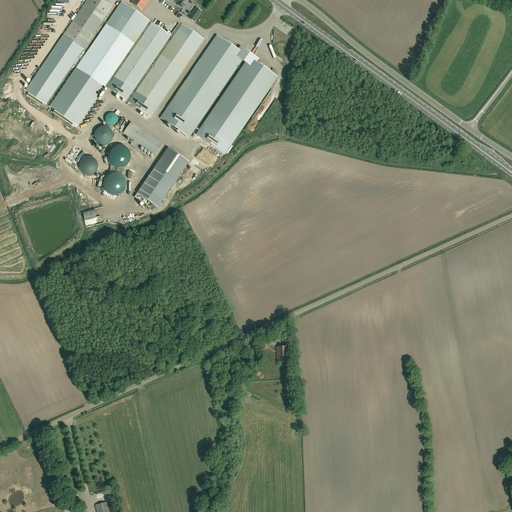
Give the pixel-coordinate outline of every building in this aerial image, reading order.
[(116,0),(86,0),(63,36),(83,49),(96,30),(116,0)] [(132,0),(131,3),(142,10),(149,0),(132,0)] [(170,0),(171,0),(170,0),(173,0),(177,3),(176,4),(183,9),(188,0),(170,0)] [(105,87),(112,76),(158,107),(204,40),(179,23),(171,35),(121,2),(76,68),(105,87)] [(194,22),(198,17),(201,11),(196,8),(192,13),(189,18),(194,22)] [(160,118),(189,138),(245,55),(217,35),(160,118)] [(96,94),(85,94),(85,105),(82,105),(83,123),(88,123),(87,104),(95,104),(94,98),(96,98),(96,94)] [(117,122),(118,119),(117,116),(115,114),(112,113),(108,114),(106,116),(105,119),(106,122),(108,125),(112,126),(115,125),(117,122)] [(131,123),(124,134),(155,155),(163,144),(131,123)] [(112,139),(113,135),(112,132),(110,129),(107,127),(104,126),(100,127),(97,129),(95,132),(94,135),(95,139),(97,142),(100,144),(104,145),(107,144),(110,142),(112,139)] [(130,160),(131,157),(130,153),(128,150),(126,147),(123,146),(119,145),(115,146),(112,147),(110,150),(108,153),(107,157),(108,160),(110,163),(112,166),(115,168),(119,168),(123,168),(126,166),(128,163),(130,160)] [(155,166),(176,181),(188,163),(168,148),(155,166)] [(98,165),(97,163),(97,161),(95,160),(94,159),(92,158),(91,157),(89,157),(87,157),(85,158),(83,159),(82,160),(81,161),(80,163),(79,165),(79,167),(79,168),(80,170),(81,172),(82,173),(83,174),(85,175),(87,176),(89,176),(91,176),(92,175),(94,174),(95,173),(97,172),(97,170),(98,168),(98,167),(98,165)] [(141,167),(144,164),(135,157),(133,161),(141,167)] [(126,187),(126,184),(126,180),(124,177),(121,174),(118,173),(114,172),(111,173),(108,174),(105,177),(103,180),(103,184),(103,187),(105,191),(108,193),(111,195),(115,195),(118,195),(121,193),(124,191),(126,187)] [(145,189),(140,196),(158,208),(163,201),(145,189)] [(284,347),(276,348),(277,360),(288,360),(287,344),(284,344),(284,347)] [(98,511),(108,511),(106,502),(97,505),(98,511)]
